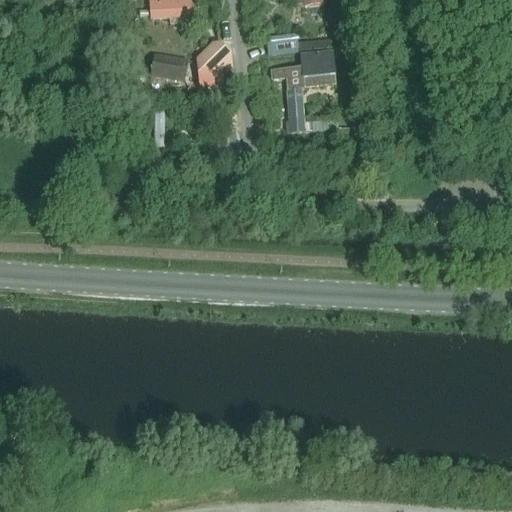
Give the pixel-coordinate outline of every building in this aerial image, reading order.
[(186,4),(155,7),(156,24),(188,22),(186,4)] [(264,44),(267,61),(315,55),(312,37),(264,44)] [(216,45),(195,69),(209,81),(229,56),(216,45)] [(326,58),(296,67),(302,84),(331,75),(326,58)] [(303,94),(292,95),(287,95),(289,136),(306,135),(303,94)] [(167,118),(156,118),(155,154),(166,155),(167,118)] [(343,129),(341,120),(310,125),(312,134),(343,129)] [(238,136),(225,137),(227,162),(239,162),(238,136)]
